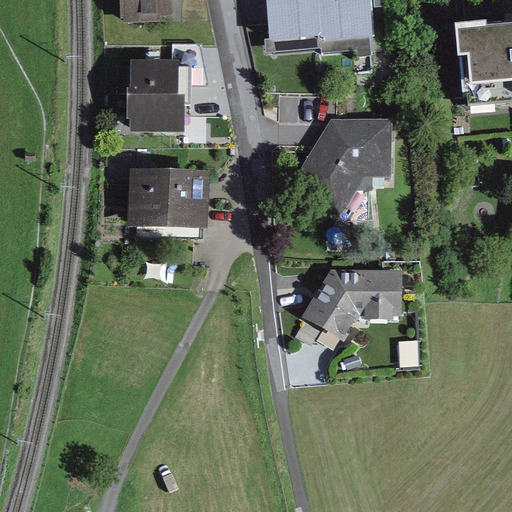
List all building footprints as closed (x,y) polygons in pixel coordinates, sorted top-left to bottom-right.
[(112,0),(113,34),(146,33),(146,25),(167,25),(166,0),(112,0)] [(366,2),(318,4),(319,41),(368,39),(366,2)] [(318,4),(270,6),(271,43),(319,41),(318,4)] [(511,30),(448,38),(456,106),(511,99),(511,30)] [(121,98),(121,145),(182,145),(182,105),(172,105),(172,73),(124,73),(124,98),(121,98)] [(289,188),(338,217),(357,184),(387,185),(388,128),(326,127),(289,188)] [(131,179),(129,239),(194,241),(197,182),(131,179)] [(324,289),(301,328),(338,350),(353,324),(395,325),(395,280),(340,279),(324,289)]
